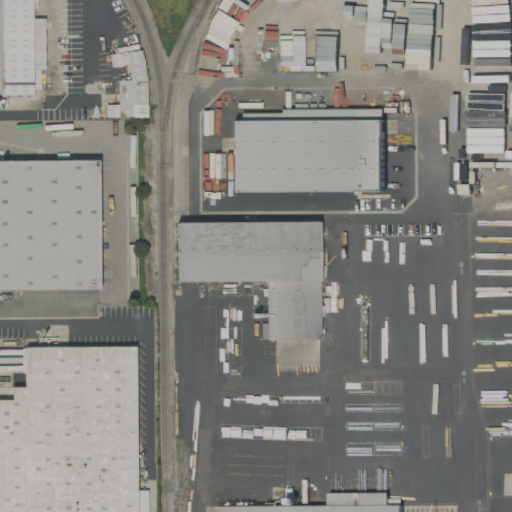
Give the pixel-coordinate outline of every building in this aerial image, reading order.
[(0,0),(0,95),(32,95),(31,10),(36,10),(35,0),(0,0)] [(117,118),(145,117),(143,51),(126,52),(127,80),(116,81),(117,118)] [(232,193),(384,192),(383,109),(279,110),(279,113),(240,114),(240,121),(232,121),(232,193)] [(0,161),(0,292),(98,291),(98,160),(0,161)] [(175,223),(176,282),(266,282),(266,340),(319,340),(318,222),(175,223)] [(0,511),(0,408),(10,408),(10,393),(23,393),(22,353),(134,353),(134,511),(0,511)] [(216,507),(215,511),(400,511),(400,506),(387,506),(387,493),(327,493),(328,506),(216,507)]
